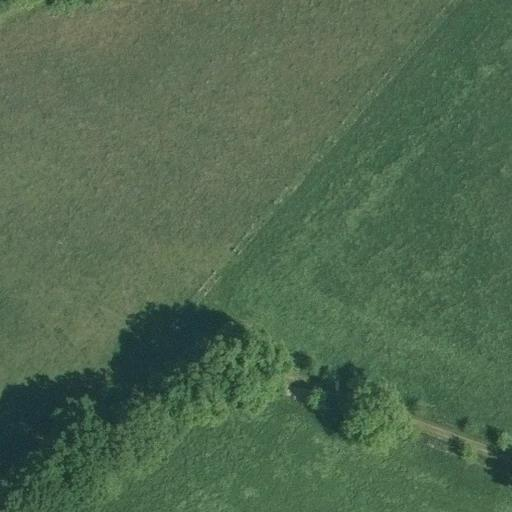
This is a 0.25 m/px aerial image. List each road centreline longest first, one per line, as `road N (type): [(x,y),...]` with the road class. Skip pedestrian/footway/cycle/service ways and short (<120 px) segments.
road 1 (track): [(201,345),(240,351),(511,452)]
road 2 (track): [(0,506),(201,345)]
